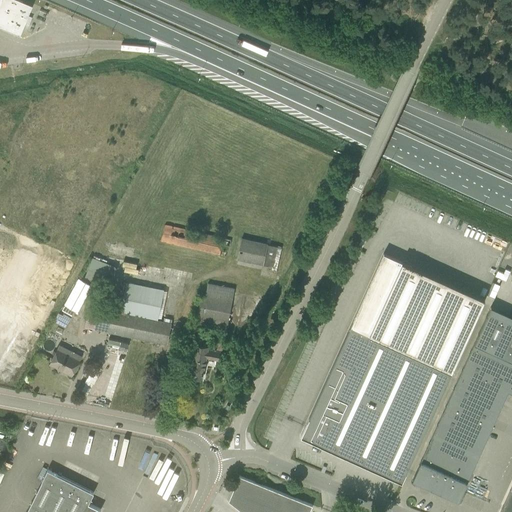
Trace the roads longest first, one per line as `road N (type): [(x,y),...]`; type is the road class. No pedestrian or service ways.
road 1 (unclassified): [(240,457),(239,424),(447,0)]
road 2 (motorway): [(511,168),(138,0)]
road 3 (motorway): [(194,48),(511,192)]
road 4 (tertiary): [(208,463),(185,438),(0,400)]
road 5 (unclassified): [(391,511),(240,457)]
